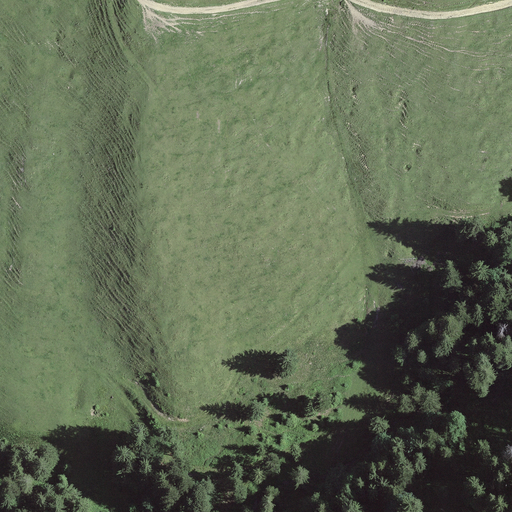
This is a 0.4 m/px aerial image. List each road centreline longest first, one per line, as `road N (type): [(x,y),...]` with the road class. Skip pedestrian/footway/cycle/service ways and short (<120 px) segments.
road 1 (track): [(91,367),(129,384),(166,422),(204,421),(371,231),(419,214),(511,205)]
road 2 (track): [(91,367),(166,457),(188,468),(240,469),(329,440)]
road 3 (track): [(358,0),(430,14),(511,1)]
